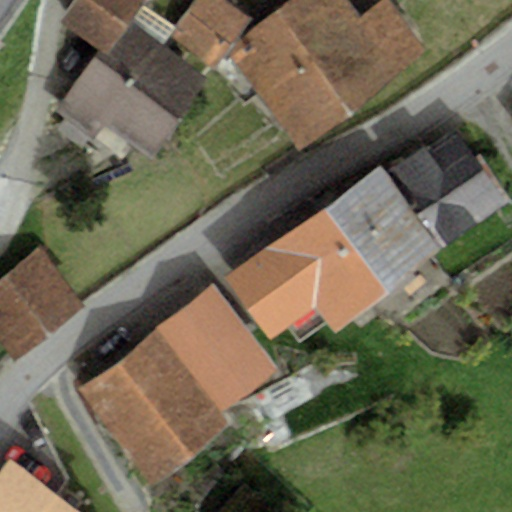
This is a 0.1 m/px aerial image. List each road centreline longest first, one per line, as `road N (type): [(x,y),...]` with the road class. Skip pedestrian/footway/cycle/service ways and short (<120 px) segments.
road 1 (residential): [(511,41),(138,284),(61,345),(0,414)]
road 2 (residential): [(58,0),(18,188),(0,232)]
